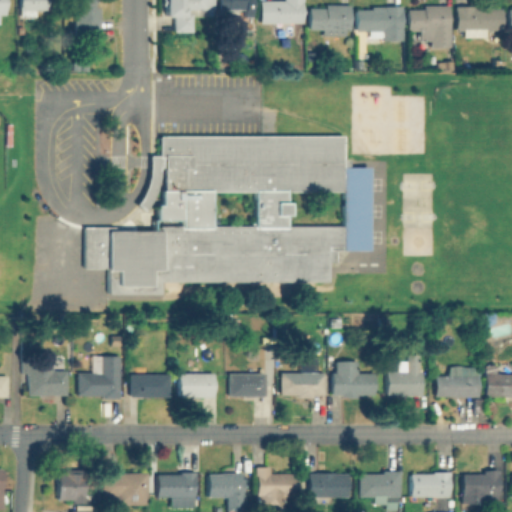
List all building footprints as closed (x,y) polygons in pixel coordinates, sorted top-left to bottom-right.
[(59,0),(59,8),(34,8),(34,15),(19,15),(19,0),(59,0)] [(97,6),(97,27),(83,28),(83,35),(73,35),(73,8),(66,8),(66,0),(92,0),(92,6),(97,6)] [(212,0),(212,7),(183,8),(183,13),(192,13),(192,30),(171,30),(171,16),(163,16),(163,0),(212,0)] [(251,0),(251,15),(242,16),(242,15),(224,15),(224,8),(217,8),(217,0),(251,0)] [(302,0),(302,22),(258,22),(258,0),(302,0)] [(348,3),(348,29),(307,28),(308,6),(323,6),(323,3),(348,3)] [(448,4),(449,44),(428,45),(428,39),(417,39),(417,29),(407,30),(406,8),(422,8),(422,4),(448,4)] [(401,5),(401,38),(380,39),(380,36),(368,36),(369,29),(355,29),(355,8),(370,8),(370,5),(401,5)] [(499,7),(499,28),(483,28),(483,36),(462,36),(462,29),(453,29),(453,5),(484,5),(484,7),(499,7)] [(511,30),(511,5),(503,6),(504,31),(511,30)] [(155,135),(258,135),(339,134),(340,158),(346,158),(347,166),(365,166),(364,249),(338,250),(331,250),(332,260),(325,261),(325,281),(157,281),(156,293),(104,293),(104,270),(103,270),(102,268),(79,268),(79,226),(110,226),(110,229),(149,230),(149,218),(152,219),(152,204),(158,204),(157,189),(160,189),(159,167),(157,167),(156,179),(154,186),(150,196),(141,211),(133,204),(142,189),(145,177),(146,166),(146,155),(155,155),(155,135)] [(494,310),(494,326),(479,326),(479,310),(494,310)] [(387,326),(378,326),(378,317),(387,317),(387,326)] [(118,334),(118,345),(109,344),(109,334),(118,334)] [(417,354),(417,372),(419,372),(419,395),(385,395),(385,371),(396,371),(396,361),(405,361),(405,354),(417,354)] [(118,355),(118,397),(101,397),(101,395),(76,395),(76,372),(98,372),(98,355),(118,355)] [(65,370),(65,393),(27,394),(27,360),(51,360),(51,370),(65,370)] [(315,360),(315,372),(322,372),(322,393),(312,393),(312,396),(296,397),(296,393),(279,394),(279,371),(299,371),(299,360),(315,360)] [(355,361),(355,372),(372,372),(371,394),(330,394),(330,372),(334,372),(334,361),(355,361)] [(511,373),(511,398),(510,398),(510,396),(482,396),(482,364),(491,364),(494,366),(494,373),(511,373)] [(476,366),(475,396),(433,396),(433,375),(446,375),(446,366),(476,366)] [(257,367),(257,373),(264,372),(264,395),(227,395),(227,372),(248,372),(248,367),(257,367)] [(212,373),(212,396),(177,396),(177,372),(212,373)] [(168,373),(168,395),(129,395),(129,374),(168,373)] [(268,466),(268,473),(294,472),(295,495),(282,495),(283,509),(255,509),(254,466),(268,466)] [(85,469),(85,472),(92,472),(92,486),(84,486),(84,502),(72,502),(72,499),(56,499),(57,471),(63,471),(63,468),(85,469)] [(398,470),(398,507),(383,507),(383,496),(357,496),(357,473),(382,473),(381,470),(398,470)] [(496,470),(495,505),(485,505),(485,502),(460,502),(460,473),(481,473),(482,470),(496,470)] [(446,471),(446,496),(408,496),(409,473),(430,473),(431,471),(446,471)] [(146,472),(146,504),(116,504),(116,501),(104,502),(103,495),(102,495),(101,473),(146,472)] [(241,496),(241,511),(226,510),(226,496),(207,496),(207,472),(241,472),(241,496)] [(306,496),(307,472),(346,472),(346,496),(306,496)] [(193,473),(193,506),(170,506),(170,496),(156,496),(155,473),(193,473)]
